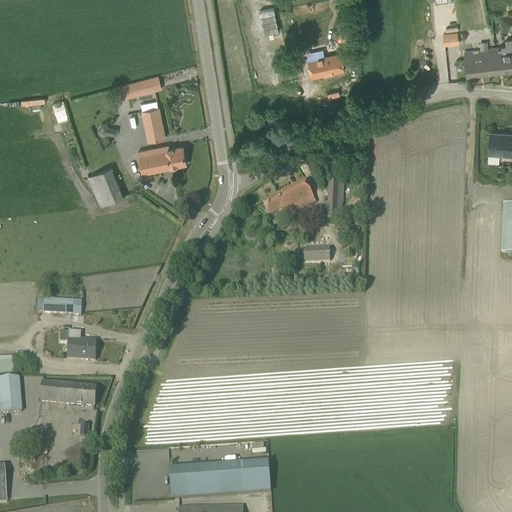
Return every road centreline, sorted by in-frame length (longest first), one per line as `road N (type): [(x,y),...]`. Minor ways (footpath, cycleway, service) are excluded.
road 1 (unclassified): [(103,511),(103,452),(114,407),(185,246),(223,185)]
road 2 (unclassified): [(223,185),(409,108),(511,99)]
road 3 (unclassified): [(223,185),(197,0)]
